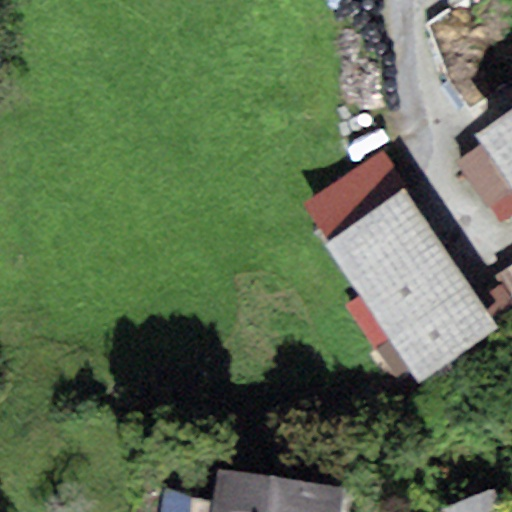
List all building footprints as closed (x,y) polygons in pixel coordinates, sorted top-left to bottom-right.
[(511,111),(477,135),(483,144),(511,187),(511,111)] [(511,210),(511,187),(483,144),(459,161),(499,219),(511,210)] [(328,239),(404,189),(380,153),(305,204),(328,239)] [(478,299),(404,189),(328,239),(323,243),(360,299),(410,373),(416,382),(497,327),(478,299)] [(511,264),(494,276),(498,285),(511,305),(511,264)] [(511,316),(511,305),(498,285),(478,299),(497,327),(511,316)] [(398,381),(410,373),(360,299),(348,307),(398,381)] [(341,511),(345,490),(218,470),(213,504),(211,511),(341,511)] [(501,511),(495,477),(453,484),(457,511),(501,511)] [(211,511),(213,504),(167,491),(163,511),(211,511)]
